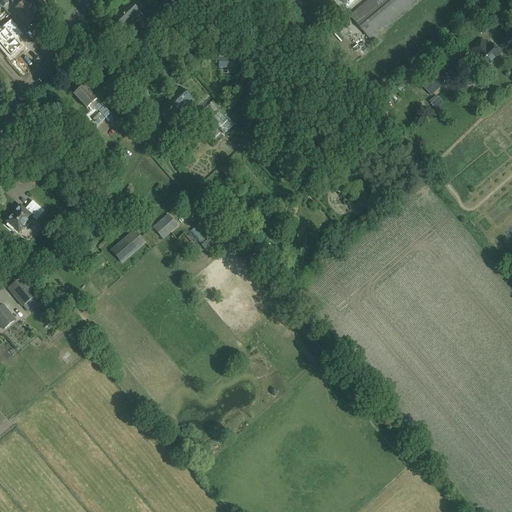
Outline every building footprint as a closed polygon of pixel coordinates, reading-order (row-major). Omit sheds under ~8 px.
[(22,20),(27,26),(28,25),(30,26),(32,25),(33,24),(34,22),(34,20),(39,16),(25,1),(24,1),(23,0),(11,0),(17,7),(14,10),(19,17),(19,18),(21,21),(22,20)] [(370,41),(419,0),(368,0),(349,16),(370,41)] [(140,13),(129,2),(113,17),(124,28),(140,13)] [(156,20),(148,11),(143,17),(151,25),(156,20)] [(0,43),(10,56),(21,47),(13,37),(18,32),(10,22),(5,27),(9,32),(0,40),(0,43)] [(137,28),(142,33),(147,28),(142,23),(137,28)] [(470,50),(476,56),(473,59),(484,70),(500,55),(490,43),(487,46),(480,40),(470,50)] [(236,58),(236,55),(236,49),(220,49),(220,68),(228,68),(228,74),(236,73),(236,58)] [(451,64),(445,70),(439,75),(447,84),(460,73),(451,64)] [(439,75),(445,70),(442,67),(421,86),(430,96),(445,82),(439,75)] [(85,116),(86,118),(95,128),(105,119),(106,118),(109,116),(110,115),(111,114),(84,85),(73,94),(86,109),(87,108),(90,111),(85,116)] [(193,101),(181,89),(179,87),(165,101),(166,102),(156,112),(168,124),(178,114),(179,115),(193,101)] [(193,120),(210,138),(220,129),(226,134),(235,126),(229,120),(212,102),(193,120)] [(256,115),(253,112),(251,109),(239,119),(244,125),(256,115)] [(28,213),(20,206),(6,222),(8,223),(6,226),(12,231),(14,229),(18,232),(23,227),(25,229),(30,223),(28,221),(32,217),(36,221),(44,212),(36,204),(28,213)] [(153,228),(159,236),(167,229),(170,232),(177,226),(168,215),(153,228)] [(194,233),(202,241),(205,237),(198,229),(194,233)] [(144,243),(134,232),(112,252),(117,258),(124,251),(128,256),(144,243)] [(23,306),(37,295),(22,277),(8,289),(23,306)] [(72,303),(77,299),(70,292),(65,296),(72,303)] [(3,305),(0,307),(0,325),(4,330),(15,320),(3,305)]
